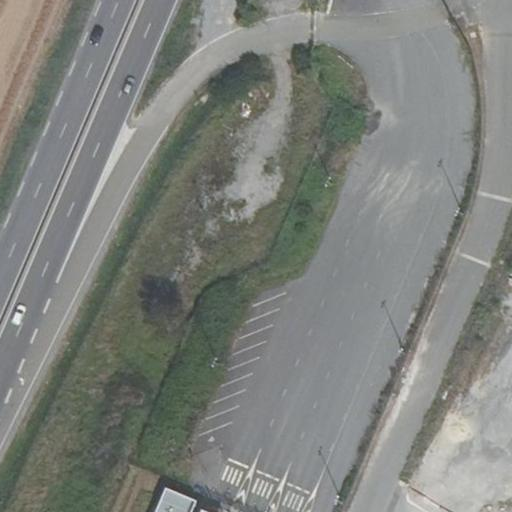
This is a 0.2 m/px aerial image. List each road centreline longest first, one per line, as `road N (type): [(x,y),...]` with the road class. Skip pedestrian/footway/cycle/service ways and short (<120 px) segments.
road 1 (primary): [(41,283),(77,268),(164,100),(225,57),(265,40),(353,30),(381,40),(398,70)]
road 2 (unknown): [(289,35),(281,119),(141,357)]
road 3 (primary): [(41,283),(160,0)]
road 4 (primary): [(121,0),(0,282)]
